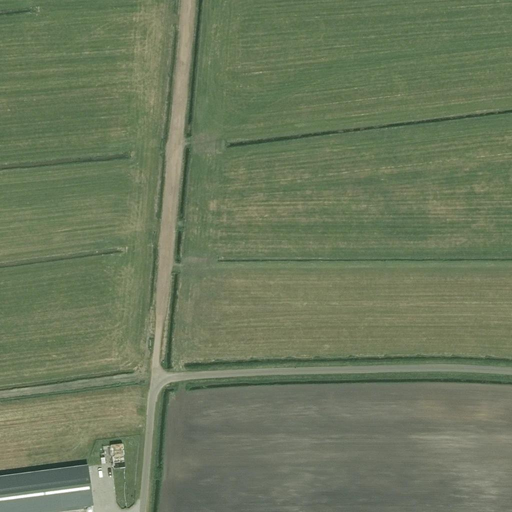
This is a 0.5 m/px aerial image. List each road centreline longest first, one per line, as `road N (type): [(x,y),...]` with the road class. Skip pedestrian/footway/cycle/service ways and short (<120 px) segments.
road 1 (track): [(154,375),(189,0)]
road 2 (unclassified): [(511,374),(154,375)]
road 3 (unclassified): [(142,511),(154,375)]
